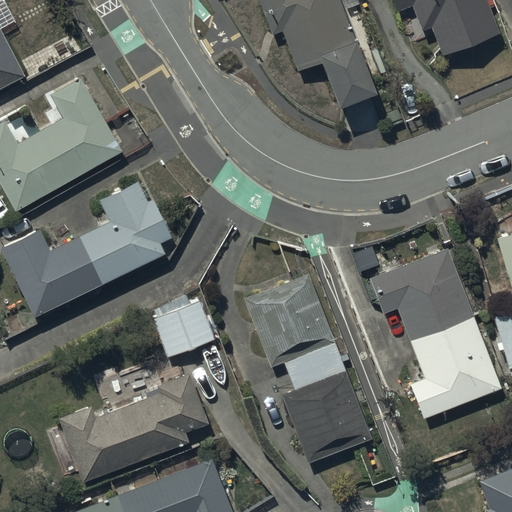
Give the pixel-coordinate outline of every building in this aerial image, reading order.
[(257,0),(270,34),(280,30),(294,70),(317,62),(333,107),(371,93),(337,0),(257,0)] [(483,0),(389,0),(394,11),(409,5),(418,30),(428,26),(439,54),(495,33),(483,0)] [(0,87),(21,76),(2,39),(7,37),(0,23),(0,87)] [(2,120),(0,121),(0,189),(12,211),(118,151),(77,78),(47,95),(60,117),(28,135),(22,125),(15,129),(9,118),(2,122),(2,120)] [(36,227),(0,245),(0,252),(31,316),(161,252),(157,243),(169,237),(150,199),(145,202),(135,181),(97,200),(107,220),(47,249),(36,227)] [(511,231),(494,237),(511,296),(511,309),(492,316),(499,341),(494,343),(496,350),(500,349),(507,375),(511,373),(511,231)] [(499,387),(445,248),(367,279),(381,313),(394,308),(422,378),(408,384),(421,418),(499,387)] [(307,272),(241,299),(268,367),(281,362),(292,390),(280,395),(307,462),(369,437),(339,361),(347,358),(345,354),(341,355),(307,272)] [(212,338),(194,293),(152,310),(154,316),(149,318),(165,357),(212,338)] [(33,371),(15,379),(25,402),(43,394),(33,371)] [(88,405),(56,417),(81,482),(185,441),(182,433),(205,423),(186,373),(142,390),(144,397),(92,417),(88,405)] [(228,511),(207,458),(68,511),(228,511)] [(511,511),(511,466),(477,479),(487,507),(482,509),(483,511),(511,511)]
